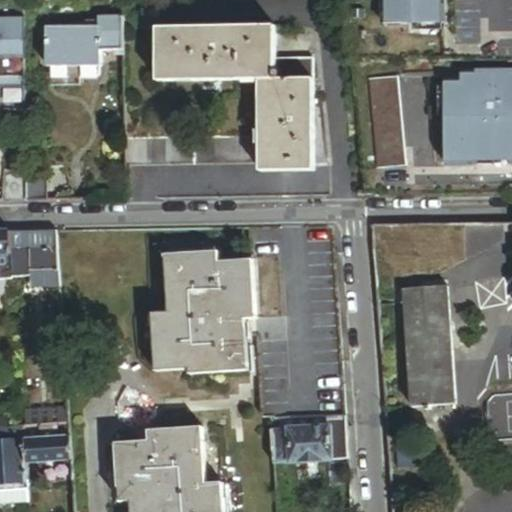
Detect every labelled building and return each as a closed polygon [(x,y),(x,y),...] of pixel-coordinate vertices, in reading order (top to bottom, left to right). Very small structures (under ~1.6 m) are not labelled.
[(442,0),(386,0),(387,17),(423,17),(441,17),(442,17),(442,0)] [(126,53),(125,18),(106,19),(102,22),(102,28),(88,29),(48,30),(49,70),(80,69),(100,69),(102,69),(102,53),(126,53)] [(0,40),(25,38),(25,20),(0,24),(0,40)] [(259,81),(260,137),(261,165),(261,170),(315,169),(313,60),(259,61),(258,26),(155,28),(156,83),(259,81)] [(0,60),(19,60),(26,60),(25,38),(0,40),(0,60)] [(19,71),(19,60),(0,60),(0,78),(15,78),(26,78),(26,71),(19,71)] [(100,76),(100,69),(80,69),(80,75),(86,81),(94,81),(100,76)] [(462,77),(446,77),(446,83),(445,132),(445,162),(478,162),(478,155),(511,155),(511,69),(462,69),(462,77)] [(396,74),(371,77),(380,167),(405,164),(396,74)] [(128,140),(128,168),(261,165),(260,137),(128,140)] [(28,201),(27,174),(10,174),(10,201),(28,201)] [(29,203),(49,203),(48,174),(28,174),(29,203)] [(389,229),(386,229),(383,230),(381,231),(379,233),(379,236),(379,239),(380,241),(383,243),(385,244),(388,244),(391,243),(393,241),(394,238),(394,235),(393,233),(391,231),(389,229)] [(61,277),(57,231),(12,232),(15,280),(32,280),(32,278),(61,277)] [(0,280),(15,280),(12,232),(0,232),(0,280)] [(250,307),(258,306),(255,262),(222,264),(222,253),(177,255),(178,269),(170,269),(172,311),(164,312),(164,327),(157,327),(159,372),(192,370),(192,375),(236,372),(235,365),(249,364),(248,337),(247,332),(242,332),(241,321),(247,321),(251,320),(250,307)] [(170,256),(170,269),(178,269),(177,255),(170,256)] [(376,263),(378,290),(392,289),(390,262),(376,263)] [(61,277),(32,278),(32,280),(32,288),(62,288),(61,277)] [(457,284),(407,287),(415,407),(465,404),(457,284)] [(251,320),(259,320),(258,306),(250,307),(251,320)] [(156,313),(157,327),(164,327),(164,312),(156,313)] [(248,337),(260,336),(259,320),(251,320),(247,321),(247,332),(248,337)] [(250,371),(249,364),(235,365),(236,372),(250,371)] [(69,414),(52,415),(52,427),(70,426),(69,414)] [(52,415),(24,416),(25,428),(52,427),(52,415)] [(351,473),(347,415),(327,416),(328,426),(331,426),(333,460),(332,460),(333,475),(343,474),(349,474),(351,473)] [(288,429),(288,419),(273,420),(273,430),(288,429)] [(291,463),(332,460),(333,460),(331,426),(328,426),(288,429),(291,463)] [(41,443),(72,441),(71,428),(40,429),(41,443)] [(41,443),(40,429),(25,430),(26,442),(26,444),(41,443)] [(204,429),(196,430),(197,444),(205,444),(204,429)] [(273,430),(275,464),(291,463),(288,429),(273,430)] [(0,430),(0,443),(26,442),(25,430),(4,431),(0,430)] [(197,444),(196,430),(163,432),(164,441),(152,442),(118,444),(120,488),(129,488),(130,502),(133,501),(133,511),(226,511),(225,499),(218,500),(217,487),(208,487),(205,444),(197,444)] [(164,441),(163,432),(151,432),(152,442),(164,441)] [(74,465),(72,441),(41,443),(26,444),(28,468),(29,467),(74,465)] [(0,485),(29,484),(28,468),(26,444),(26,442),(0,443),(0,485)] [(414,443),(401,444),(401,462),(415,461),(414,443)] [(121,502),(130,502),(129,488),(120,488),(121,502)]
